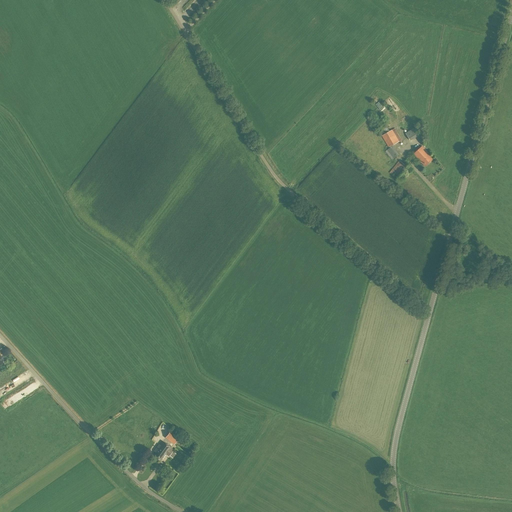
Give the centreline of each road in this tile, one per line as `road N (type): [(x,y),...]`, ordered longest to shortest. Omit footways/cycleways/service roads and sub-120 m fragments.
road 1 (unclassified): [(431,313),(271,170),(168,0)]
road 2 (secondary): [(431,313),(511,11)]
road 3 (unclassified): [(180,511),(139,484),(0,334)]
road 4 (secondary): [(398,511),(394,442),(431,313)]
